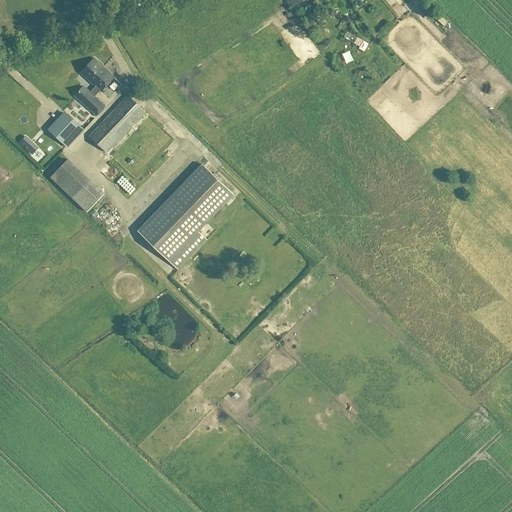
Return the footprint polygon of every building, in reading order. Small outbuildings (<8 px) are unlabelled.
[(429,1),(420,10),(429,18),(437,9),(429,1)] [(333,8),(328,11),(332,17),(337,14),(333,8)] [(99,91),(100,93),(114,78),(102,67),(103,66),(98,62),(98,63),(93,59),(80,74),(95,88),(89,93),(82,87),(74,96),(91,112),(92,111),(94,114),(93,115),(96,117),(105,107),(93,97),(99,91)] [(127,96),(89,138),(106,154),(125,134),(145,113),(127,96)] [(79,116),(85,110),(77,102),(71,108),(79,116)] [(110,106),(103,112),(107,116),(114,111),(110,106)] [(66,114),(50,132),(67,148),(84,131),(66,114)] [(99,117),(93,123),(97,127),(103,121),(99,117)] [(233,196),(202,165),(137,231),(178,270),(206,240),(198,232),(233,196)] [(98,190),(81,207),(87,213),(104,195),(98,190)] [(308,290),(316,282),(308,274),(300,282),(308,290)] [(285,317),(292,308),(282,300),(275,308),(285,317)] [(235,399),(238,394),(231,390),(228,395),(235,399)]
